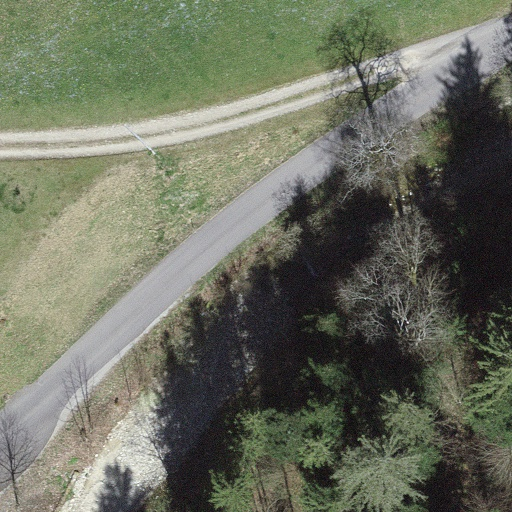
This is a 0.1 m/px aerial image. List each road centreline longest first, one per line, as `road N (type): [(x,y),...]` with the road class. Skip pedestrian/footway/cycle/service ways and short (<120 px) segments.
road 1 (unclassified): [(0,445),(143,301),(326,152),(511,37)]
road 2 (track): [(0,144),(95,142),(190,127),(495,45)]
